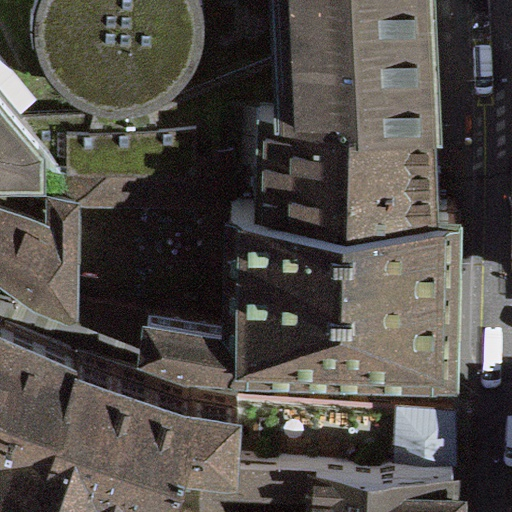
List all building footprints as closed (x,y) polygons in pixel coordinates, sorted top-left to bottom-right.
[(261,98),(432,103),(434,103),(429,0),(0,0),(0,160),(33,161),(61,160),(70,160),(199,160),(206,160),(213,159),(215,96),(261,98)] [(232,193),(232,198),(436,202),(435,181),(432,103),(261,98),(215,96),(213,159),(206,160),(205,193),(232,193)] [(456,202),(436,202),(232,198),(229,317),(73,295),(74,194),(205,195),(205,193),(206,160),(199,160),(70,160),(61,160),(66,191),(51,191),(50,221),(0,204),(0,273),(7,278),(37,298),(186,350),(452,357),(452,355),(455,355),(456,346),(453,346),(454,302),(457,302),(456,294),(456,281),(457,259),(457,251),(455,251),(456,202)] [(0,511),(112,511),(118,496),(160,503),(165,490),(181,497),(186,497),(201,498),(203,441),(230,444),(233,385),(201,381),(190,380),(74,345),(0,316),(0,511)] [(452,400),(233,385),(230,444),(453,455),(453,453),(453,437),(452,407),(452,400)] [(450,511),(453,455),(230,444),(203,441),(201,498),(186,497),(181,511),(231,511),(233,473),(313,476),(309,511),(450,511)]
